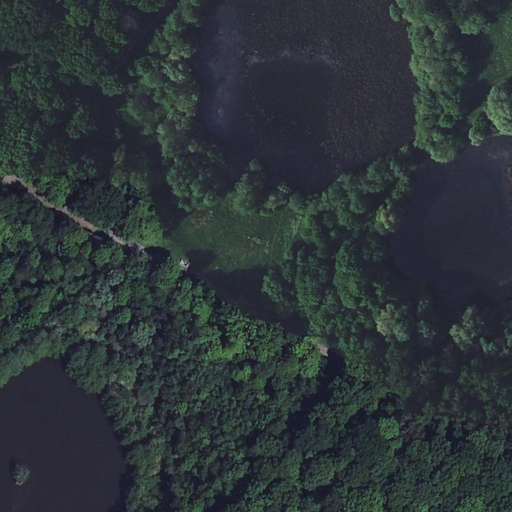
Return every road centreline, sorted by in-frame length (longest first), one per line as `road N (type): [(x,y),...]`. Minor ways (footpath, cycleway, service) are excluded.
road 1 (track): [(0,109),(94,0)]
road 2 (track): [(496,0),(484,30),(509,117)]
